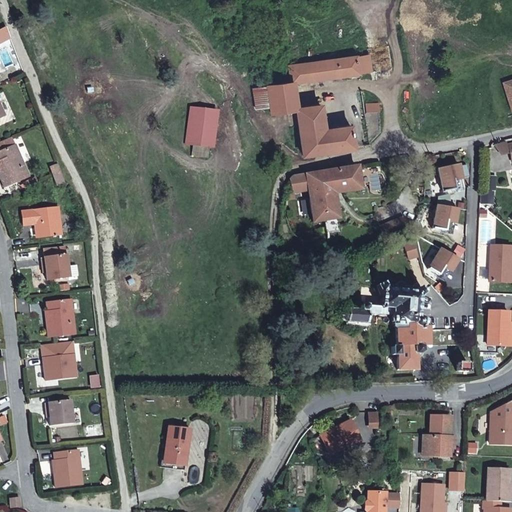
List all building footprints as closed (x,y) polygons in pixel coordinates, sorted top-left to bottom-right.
[(368,54),(340,57),(335,58),(337,76),(347,75),(371,71),(368,54)] [(310,61),(313,79),(337,76),(335,58),(319,60),(310,61)] [(271,112),(295,108),(292,87),(297,86),(296,81),(313,79),(310,61),(289,64),(291,80),(266,84),(269,99),(269,104),(271,112)] [(511,79),(503,82),(507,93),(511,109),(511,108),(511,79)] [(266,104),(269,104),(269,99),(266,84),(253,86),(266,104)] [(295,108),(303,155),(329,150),(353,147),(350,124),(323,128),(319,104),(295,108)] [(215,110),(191,106),(188,125),(186,142),(191,143),(209,146),(211,146),(211,140),(215,110)] [(0,141),(0,149),(13,143),(10,137),(0,141)] [(28,176),(13,143),(0,149),(0,179),(3,187),(14,182),(28,176)] [(59,171),(55,162),(48,165),(51,175),(59,171)] [(334,192),(360,188),(357,165),(294,176),(290,181),(291,192),(302,190),(301,187),(307,186),(308,189),(313,221),(338,217),(334,192)] [(59,171),(51,175),(55,184),(63,181),(59,174),(59,171)] [(34,222),(36,236),(52,234),(60,233),(57,206),(20,210),(22,224),(32,222),(34,222)] [(319,241),(319,258),(344,257),(344,241),(319,241)] [(511,242),(494,242),(491,274),(511,276),(511,242)] [(64,254),(63,247),(57,248),(42,250),(43,256),(41,257),(42,269),(44,268),(45,280),(51,279),(68,277),(65,254),(64,254)] [(423,327),(422,326),(423,319),(418,316),(417,316),(418,297),(424,292),(420,286),(414,291),(386,287),(382,280),(376,283),(380,292),(379,304),(368,303),(368,301),(360,300),(360,301),(353,301),(352,308),(348,307),(347,307),(345,307),(344,308),(342,310),(341,312),(340,312),(340,313),(340,314),(341,315),(342,317),(342,318),(344,320),(346,320),(346,321),(347,321),(364,322),(366,322),(367,321),(366,320),(367,311),(392,314),(392,323),(396,323),(413,323),(413,327),(423,327)] [(47,323),(44,323),(46,336),(73,332),(68,299),(45,302),(46,313),(47,323)] [(507,342),(510,308),(491,307),(489,341),(507,342)] [(413,323),(396,323),(396,328),(396,345),(391,345),(391,354),(396,354),(397,369),(415,369),(414,353),(418,354),(422,351),(421,345),(428,345),(428,325),(422,326),(423,327),(413,327),(413,323)] [(44,367),(43,367),(43,370),(44,379),(76,376),(73,353),(43,356),(44,367)] [(467,371),(468,361),(457,360),(456,370),(467,371)] [(72,420),(70,399),(46,402),(47,414),(49,414),(50,423),(72,420)] [(498,428),(492,428),(491,442),(508,443),(511,442),(511,399),(493,410),(498,428)] [(379,412),(371,411),(370,425),(377,426),(379,412)] [(364,433),(354,415),(326,431),(336,449),(364,433)] [(427,436),(426,455),(451,456),(452,417),(431,417),(430,436),(427,436)] [(158,472),(181,476),(183,465),(188,436),(167,433),(164,450),(162,449),(158,472)] [(52,471),(54,486),(81,482),(77,448),(53,451),(54,457),(56,470),(52,471)] [(500,500),(510,500),(511,468),(489,467),(488,500),(500,500)] [(423,511),(445,511),(446,498),(447,482),(425,482),(423,511)] [(385,511),(386,489),(369,488),(369,497),(366,499),(366,506),(369,508),(368,511),(385,511)] [(488,500),(485,499),(485,508),(487,508),(487,511),(510,511),(510,506),(500,506),(500,500),(488,500)]
